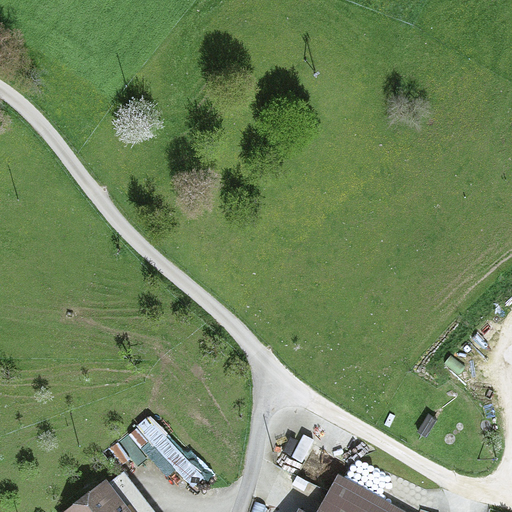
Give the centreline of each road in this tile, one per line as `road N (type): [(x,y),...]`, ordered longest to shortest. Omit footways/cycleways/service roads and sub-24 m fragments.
road 1 (unclassified): [(0,89),(46,131),(128,232),(263,361),(240,511)]
road 2 (track): [(263,361),(368,435),(511,503)]
